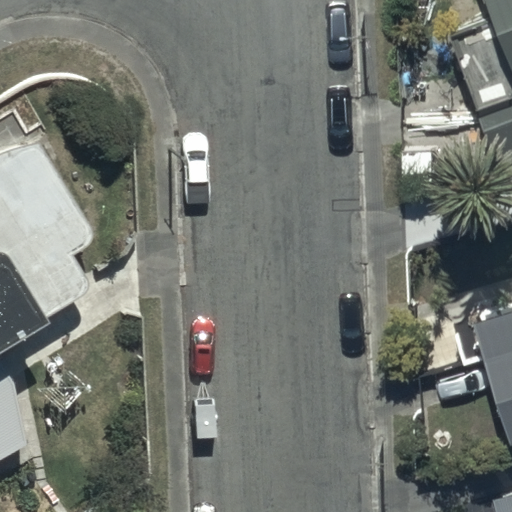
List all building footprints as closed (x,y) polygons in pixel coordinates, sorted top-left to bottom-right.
[(511,0),(489,0),(491,3),(441,23),(470,96),(511,78),(511,0)] [(511,88),(474,103),(495,159),(511,152),(511,88)] [(0,451),(22,438),(8,374),(0,362),(0,323),(76,281),(57,247),(80,234),(22,132),(0,144),(0,451)] [(511,293),(469,307),(506,426),(511,424),(511,293)] [(485,511),(511,511),(511,482),(488,490),(494,510),(485,511)]
